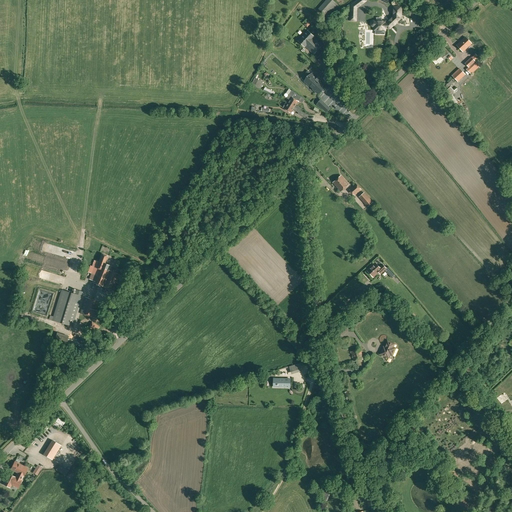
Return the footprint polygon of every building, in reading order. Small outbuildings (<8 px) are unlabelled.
[(339,6),(332,0),(330,0),(320,11),(328,18),(339,6)] [(357,8),(366,1),(365,0),(357,0),(351,5),(350,21),(356,21),(357,8)] [(396,23),(396,22),(399,19),(400,16),(401,16),(401,7),(394,7),(393,16),(387,22),(385,22),(385,21),(384,21),(382,20),(382,21),(374,21),(372,21),(371,22),(371,24),(371,25),(372,26),(373,26),(374,26),(374,30),(381,30),(381,31),(384,31),(384,30),(385,30),(385,28),(390,28),(393,25),(394,25),(395,24),(395,23),(396,23)] [(314,37),(308,30),(298,41),(305,47),(305,46),(314,54),(322,45),(314,37)] [(463,51),(471,43),(465,37),(457,45),(463,51)] [(326,72),(331,67),(320,57),(316,63),(326,72)] [(478,67),(475,64),(477,63),(475,62),(475,61),(471,57),(465,63),(469,67),(466,69),(471,74),(478,67)] [(465,74),(460,69),(452,75),(458,81),(465,74)] [(322,89),(323,89),(323,88),(325,86),(320,81),(321,80),(320,80),(318,78),(318,77),(317,78),(313,74),(305,82),(318,94),(320,91),(321,91),(322,89)] [(258,87),(261,80),(255,77),(252,84),(258,87)] [(342,90),(335,85),(332,89),(338,94),(342,90)] [(288,103),(300,110),(302,108),(296,105),(298,101),(297,100),(300,95),(292,90),(287,98),(290,100),(288,103)] [(326,104),(321,100),(317,104),(322,108),(326,112),(330,108),(326,104)] [(300,110),(288,103),(286,102),(283,108),(291,112),(293,109),(299,113),(298,114),(306,119),(308,116),(300,110)] [(341,191),(349,184),(341,176),(333,183),(341,191)] [(361,190),(356,184),(349,190),(354,195),(361,190)] [(95,274),(92,282),(111,289),(118,273),(112,271),(114,267),(105,263),(108,256),(102,254),(96,268),(91,265),(88,271),(95,274)] [(375,263),(367,270),(373,277),(376,274),(376,273),(378,271),(380,274),(386,268),(382,264),(383,265),(380,268),(375,263)] [(82,292),(75,290),(74,294),(62,290),(53,320),(72,326),(82,292)] [(368,295),(364,291),(351,304),(354,307),(368,295)] [(98,311),(95,310),(98,301),(85,297),(80,314),(96,319),(98,311)] [(100,327),(92,321),(87,330),(96,333),(100,327)] [(383,346),(380,354),(388,358),(390,354),(392,355),(396,348),(393,347),(395,344),(387,340),(384,347),(383,346)] [(354,361),(363,358),(361,348),(351,351),(354,361)] [(278,384),(278,385),(278,387),(289,387),(289,385),(290,385),(290,379),(274,378),(274,379),(278,379),(278,384)] [(54,442),(45,456),(52,461),(61,447),(54,442)] [(20,483),(24,476),(26,472),(28,468),(15,462),(11,469),(15,471),(17,473),(15,477),(16,477),(12,485),(18,488),(20,483)] [(37,465),(36,468),(33,473),(37,475),(42,468),(37,465)] [(16,477),(15,477),(13,476),(8,473),(3,484),(10,488),(12,485),(16,477)] [(369,506),(374,503),(369,492),(364,494),(369,506)]
